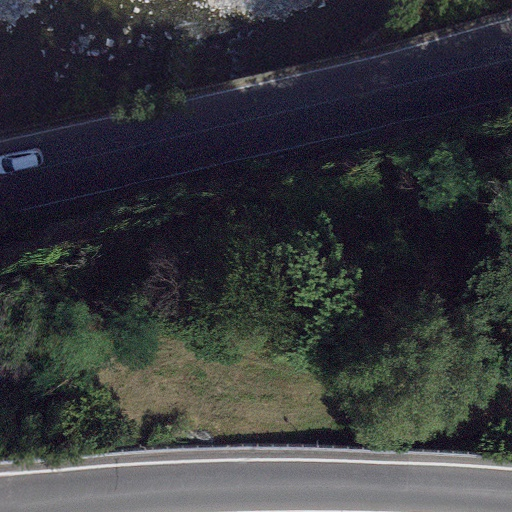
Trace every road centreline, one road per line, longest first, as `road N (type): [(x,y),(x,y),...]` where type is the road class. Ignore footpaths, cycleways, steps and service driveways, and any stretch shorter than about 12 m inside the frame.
road 1 (tertiary): [(0,190),(511,92)]
road 2 (motorway): [(511,496),(296,487),(0,505)]
